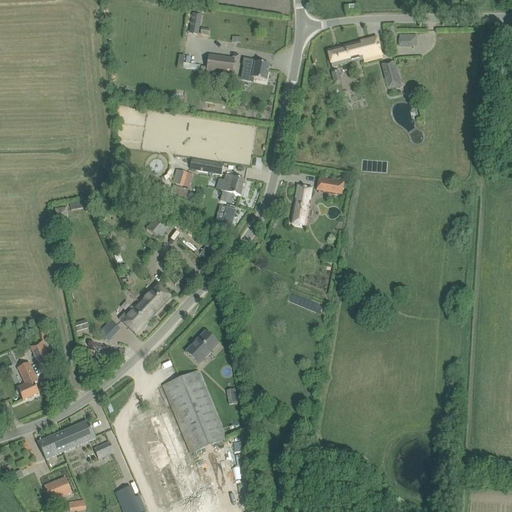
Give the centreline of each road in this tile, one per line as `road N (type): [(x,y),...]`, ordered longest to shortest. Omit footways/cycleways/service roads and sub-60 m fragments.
road 1 (unclassified): [(0,437),(90,390),(174,315),(248,233),(275,177),(301,19)]
road 2 (unclassified): [(511,16),(301,19)]
